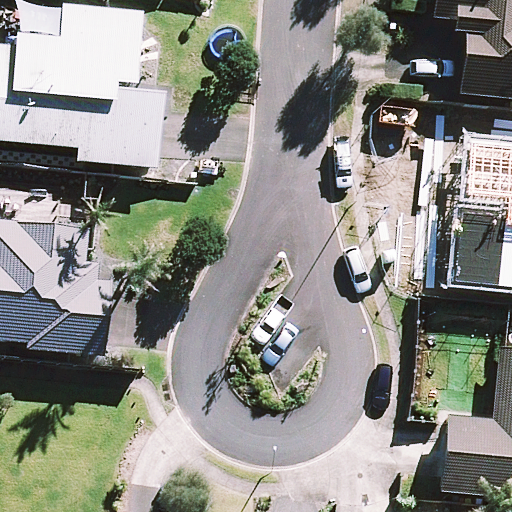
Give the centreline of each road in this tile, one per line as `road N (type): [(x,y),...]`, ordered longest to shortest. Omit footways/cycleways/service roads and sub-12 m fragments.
road 1 (residential): [(275,188),(326,271),(341,324),(339,371),(308,424),(252,430),(204,375),(227,260)]
road 2 (residential): [(292,0),(275,188)]
